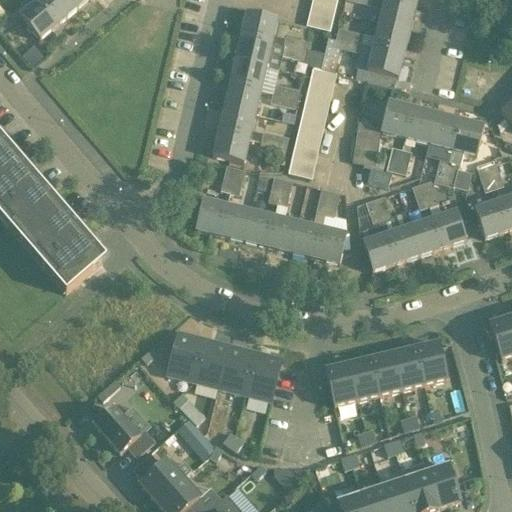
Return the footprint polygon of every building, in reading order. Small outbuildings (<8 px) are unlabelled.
[(40,0),(37,4),(58,28),(77,12),(67,0),(40,0)] [(67,0),(77,12),(90,0),(67,0)] [(337,0),(313,0),(312,6),(335,12),(337,0)] [(370,11),(372,1),(367,0),(346,0),(345,5),(370,11)] [(384,0),(383,4),(415,12),(417,0),(384,0)] [(39,44),(58,28),(37,4),(18,20),(27,30),(39,44)] [(415,12),(383,4),(378,28),(409,35),(415,12)] [(335,12),(312,6),(309,19),(332,24),(335,12)] [(277,23),(246,16),(240,40),(271,47),(277,23)] [(329,35),(332,24),(309,19),(306,30),(329,35)] [(409,35),(378,28),(372,52),(403,59),(409,35)] [(337,33),(335,43),(360,49),(362,39),(337,33)] [(235,63),(266,70),(271,47),(240,40),(235,63)] [(285,42),(283,51),(308,57),(309,53),(310,48),(285,42)] [(334,47),(327,45),(320,74),(335,77),(340,54),(358,58),(360,49),(335,43),(334,47)] [(306,66),(308,57),(283,51),(281,60),(306,66)] [(397,83),(403,59),(372,52),(366,75),(397,83)] [(320,74),(324,57),(309,53),(308,57),(306,66),(312,72),(320,74)] [(229,87),(261,94),(266,70),(235,63),(229,87)] [(336,78),(335,77),(320,74),(312,72),(309,84),(333,90),(336,78)] [(363,87),(366,88),(391,94),(394,82),(367,76),(366,76),(364,85),(363,87)] [(333,90),(309,84),(306,96),(330,101),(333,90)] [(261,94),(229,87),(224,110),(255,117),(261,94)] [(274,89),(271,98),(296,104),(299,95),(274,89)] [(330,101),(306,96),(304,107),(327,113),(330,101)] [(294,113),(296,104),(271,98),(269,107),(294,113)] [(511,104),(500,118),(506,123),(511,128),(511,104)] [(380,137),(403,143),(411,112),(387,106),(385,113),(380,137)] [(304,107),(302,115),(301,119),(325,125),(327,113),(304,107)] [(255,117),(224,110),(218,133),(250,140),(255,117)] [(403,143),(427,148),(435,118),(411,112),(403,143)] [(435,118),(427,148),(450,154),(458,123),(435,118)] [(325,125),(301,119),(298,131),(322,137),(325,125)] [(457,169),(457,170),(459,170),(462,157),(476,160),(483,130),(458,123),(450,154),(448,167),(457,169)] [(298,131),(297,136),(294,146),(318,152),(322,137),(298,131)] [(212,160),(243,168),(250,140),(218,133),(212,160)] [(374,166),(374,133),(357,133),(357,166),(374,166)] [(262,137),(260,146),(285,152),(287,142),(262,137)] [(258,155),(276,159),(283,160),(285,152),(260,146),(258,155)] [(294,146),(292,158),(291,162),(315,168),(318,152),(294,146)] [(0,223),(65,299),(72,292),(101,268),(98,264),(102,260),(95,252),(91,255),(0,150),(0,223)] [(386,174),(395,176),(400,154),(391,152),(386,174)] [(409,156),(400,154),(395,176),(404,178),(409,156)] [(291,162),(290,166),(287,178),(311,183),(315,168),(291,162)] [(433,187),(442,189),(448,167),(439,165),(433,187)] [(495,165),(485,168),(493,191),(502,188),(495,165)] [(451,191),(457,170),(457,169),(448,167),(442,189),(451,191)] [(482,194),(493,191),(485,168),(475,171),(482,194)] [(221,195),(230,198),(235,174),(226,171),(221,195)] [(244,176),(235,174),(230,198),(238,200),(244,176)] [(389,181),(368,175),(365,188),(385,194),(389,181)] [(267,206),(277,209),(283,185),(273,182),(267,206)] [(292,187),(283,185),(277,209),(286,211),(292,187)] [(428,211),(437,208),(430,186),(420,189),(428,211)] [(428,211),(420,189),(411,192),(418,214),(428,211)] [(316,218),(325,220),(331,196),(321,194),(316,218)] [(340,198),(331,196),(325,220),(335,222),(340,198)] [(511,200),(498,205),(508,235),(511,233),(511,200)] [(384,201),(374,204),(382,227),(391,224),(384,201)] [(195,234),(219,240),(227,209),(202,203),(195,234)] [(374,204),(365,207),(372,230),(382,227),(374,204)] [(484,243),(508,235),(498,205),(473,213),(484,243)] [(441,221),(437,208),(428,211),(432,224),(442,253),(466,245),(456,216),(441,221)] [(250,215),(227,209),(219,240),(243,246),(250,215)] [(243,246),(267,251),(274,221),(250,215),(243,246)] [(391,224),(382,227),(386,239),(396,269),(419,261),(409,231),(406,232),(402,220),(391,224)] [(298,226),(274,221),(267,251),(291,257),(298,226)] [(442,253),(432,224),(410,231),(409,231),(419,261),(442,253)] [(291,257),(315,263),(322,232),(298,226),(291,257)] [(347,238),(322,232),(315,263),(339,269),(347,238)] [(396,269),(386,239),(361,247),(371,277),(396,269)] [(511,361),(511,324),(511,321),(488,328),(500,365),(511,361)] [(192,388),(204,343),(177,336),(166,381),(192,388)] [(204,343),(192,388),(218,394),(229,350),(204,343)] [(437,347),(414,353),(423,390),(446,385),(437,347)] [(229,350),(218,394),(243,401),(255,356),(229,350)] [(414,353),(392,358),(401,396),(423,390),(414,353)] [(146,369),(155,361),(150,354),(141,362),(146,369)] [(255,356),(243,401),(270,408),(280,369),(282,363),(255,356)] [(401,396),(392,358),(370,363),(379,401),(401,396)] [(370,363),(347,369),(357,406),(379,401),(370,363)] [(347,369),(324,374),(333,412),(357,406),(347,369)] [(102,407),(111,399),(119,392),(113,386),(106,392),(97,400),(102,407)] [(187,404),(181,398),(172,406),(178,412),(187,404)] [(119,459),(139,442),(113,413),(94,430),(119,459)] [(433,427),(441,424),(437,413),(429,416),(433,427)] [(188,423),(196,431),(204,423),(197,415),(188,423)] [(415,420),(407,423),(411,434),(419,432),(415,420)] [(411,434),(407,423),(400,425),(403,437),(411,434)] [(368,449),(376,446),(372,435),(364,437),(368,449)] [(368,449),(364,437),(356,440),(360,451),(368,449)] [(424,449),(420,437),(412,440),(416,452),(424,449)] [(229,452),(236,443),(229,438),(222,448),(229,452)] [(236,443),(229,452),(235,457),(242,447),(236,443)] [(391,447),(394,459),(402,456),(398,445),(391,447)] [(204,466),(208,462),(214,454),(208,447),(196,457),(204,466)] [(394,459),(391,447),(383,450),(387,461),(394,459)] [(215,466),(222,456),(215,452),(214,454),(208,462),(215,466)] [(359,470),(355,459),(347,461),(351,473),(359,470)] [(351,473),(347,461),(340,464),(344,475),(351,473)] [(183,483),(166,465),(139,489),(155,507),(183,483)] [(436,511),(425,477),(426,477),(423,468),(399,476),(402,485),(403,485),(412,511),(436,511)] [(259,470),(250,478),(256,485),(265,476),(259,470)] [(447,470),(426,477),(425,477),(436,511),(443,511),(460,507),(447,470)] [(274,481),(288,498),(306,475),(274,474),(274,481)] [(188,511),(199,502),(183,483),(155,507),(159,511),(188,511)] [(402,485),(382,492),(388,511),(412,511),(403,485),(402,485)] [(388,511),(382,492),(360,499),(364,511),(388,511)] [(364,511),(360,499),(337,507),(339,511),(364,511)] [(236,511),(226,500),(211,511),(236,511)]
